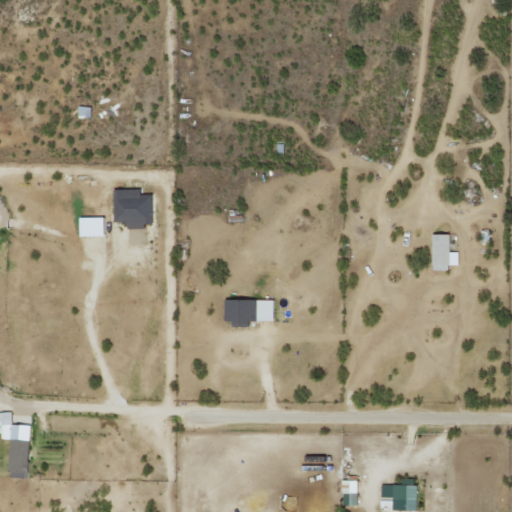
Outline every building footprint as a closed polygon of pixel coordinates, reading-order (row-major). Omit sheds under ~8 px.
[(89,118),(90,107),(78,107),(77,118),(89,118)] [(153,224),(152,194),(142,195),(142,188),(111,190),(113,222),(126,222),(126,229),(143,229),(143,224),(153,224)] [(78,237),(103,237),(102,217),(77,218),(78,237)] [(448,235),(431,235),(430,271),(448,271),(448,235)] [(223,326),(248,326),(248,321),(272,322),(273,300),(224,300),(223,326)] [(28,425),(10,425),(10,413),(0,412),(0,425),(1,426),(0,440),(8,440),(7,478),(27,479),(28,425)] [(356,480),(341,481),(342,506),(356,506),(356,480)] [(416,511),(416,486),(380,485),(379,510),(416,511)]
